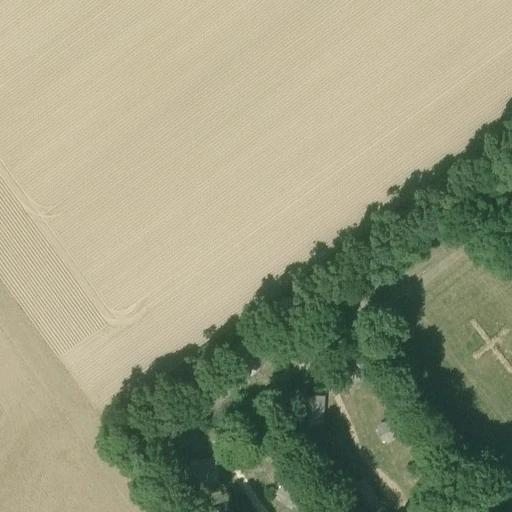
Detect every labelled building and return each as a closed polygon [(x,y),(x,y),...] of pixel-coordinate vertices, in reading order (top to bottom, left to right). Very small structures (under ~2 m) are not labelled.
[(281,304),(282,330),(305,328),(303,302),(281,304)] [(228,361),(247,378),(262,361),(243,345),(228,361)] [(346,353),(345,378),(367,378),(368,353),(346,353)] [(183,376),(194,399),(214,389),(203,367),(183,376)] [(315,396),(297,413),(312,429),(330,412),(315,396)] [(377,427),(388,449),(408,440),(396,417),(377,427)] [(258,422),(250,445),(271,453),(279,429),(258,422)] [(145,445),(170,447),(172,425),(147,423),(145,445)] [(220,461),(195,460),(194,482),(219,483),(220,461)] [(361,480),(343,497),(357,511),(359,511),(377,496),(361,480)] [(287,482),(268,499),(280,511),(286,511),(302,498),(287,482)]
